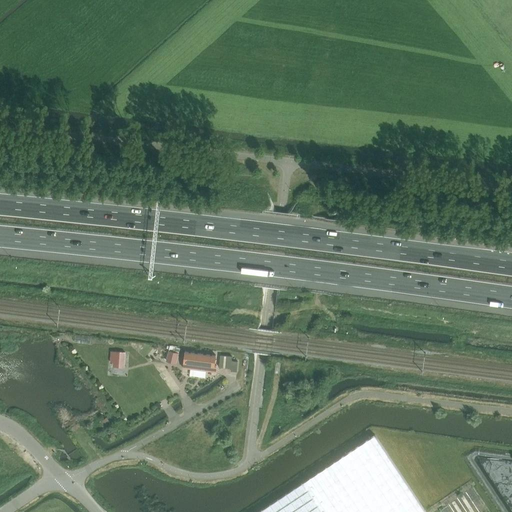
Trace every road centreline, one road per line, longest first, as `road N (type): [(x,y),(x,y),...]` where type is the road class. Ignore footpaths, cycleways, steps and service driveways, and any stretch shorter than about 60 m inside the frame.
road 1 (motorway): [(511,266),(0,205)]
road 2 (motorway): [(0,236),(511,297)]
